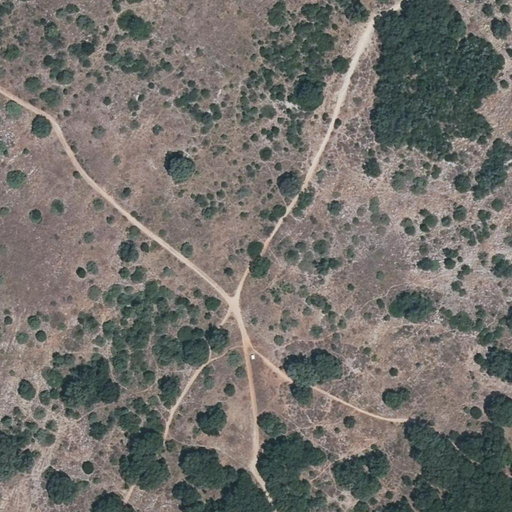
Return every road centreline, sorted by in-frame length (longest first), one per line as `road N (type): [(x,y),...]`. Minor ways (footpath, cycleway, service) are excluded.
road 1 (track): [(119,511),(347,96),(361,46),(410,0)]
road 2 (track): [(0,90),(50,116),(84,175),(215,285),(251,340)]
road 3 (track): [(251,340),(285,379),(366,415),(416,426),(511,484)]
road 4 (track): [(251,340),(257,486),(273,511)]
